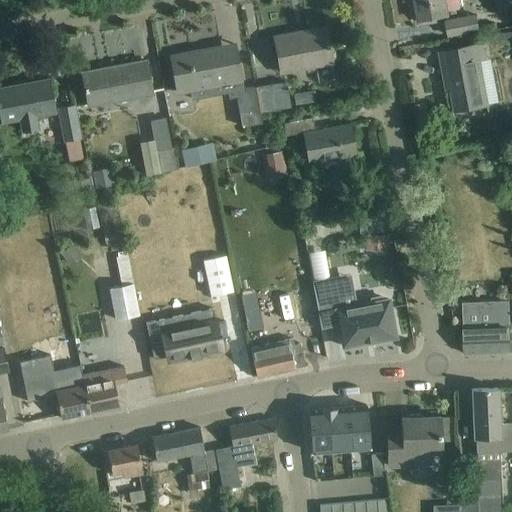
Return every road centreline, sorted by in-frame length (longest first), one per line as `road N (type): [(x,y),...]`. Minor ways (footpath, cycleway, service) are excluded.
road 1 (residential): [(434,373),(370,0)]
road 2 (residential): [(34,447),(281,393)]
road 3 (residential): [(0,37),(208,0)]
road 4 (residential): [(281,393),(434,373)]
